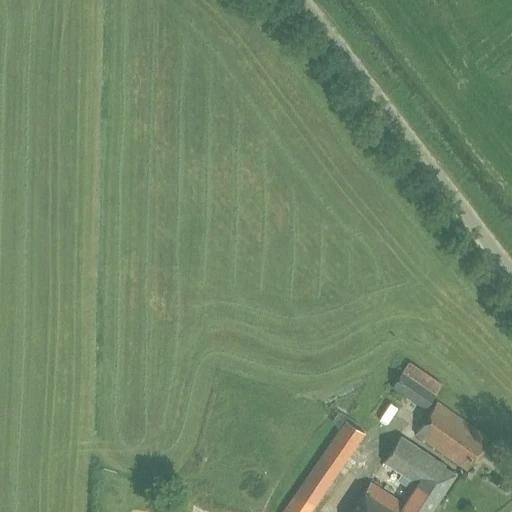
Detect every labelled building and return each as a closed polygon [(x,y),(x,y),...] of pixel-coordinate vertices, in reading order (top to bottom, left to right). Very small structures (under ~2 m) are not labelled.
[(393,386),(426,409),(436,395),(435,394),(442,384),(410,362),(393,386)] [(374,411),(392,423),(404,405),(386,393),(374,411)] [(416,433),(467,470),(489,439),(437,403),(416,433)] [(283,511),(312,511),(366,433),(345,420),(283,511)] [(404,504),(370,482),(351,511),(431,511),(456,473),(400,436),(384,462),(417,484),(404,504)]
